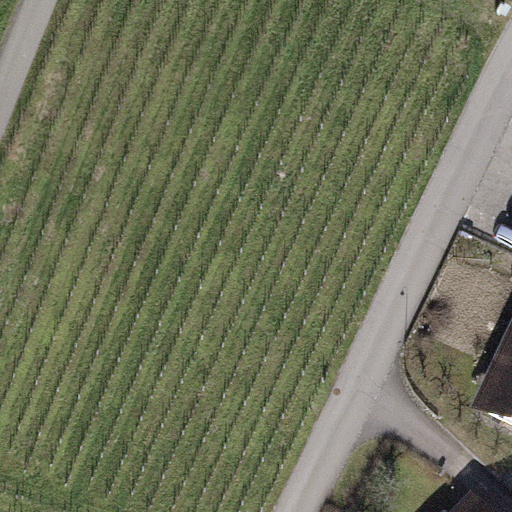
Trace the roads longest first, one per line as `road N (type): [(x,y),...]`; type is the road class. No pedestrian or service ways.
road 1 (residential): [(366,394),(511,69)]
road 2 (residential): [(366,394),(501,511)]
road 3 (residential): [(302,511),(366,394)]
